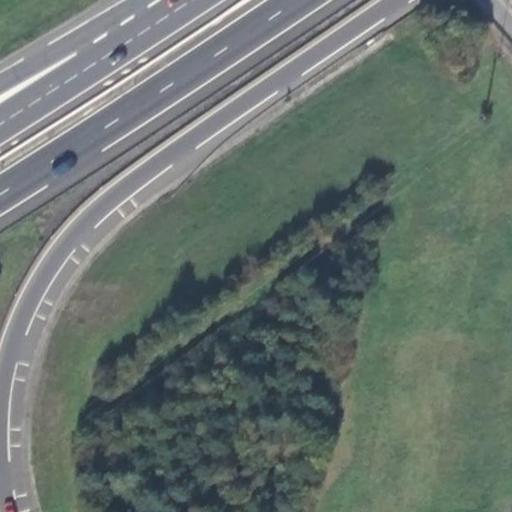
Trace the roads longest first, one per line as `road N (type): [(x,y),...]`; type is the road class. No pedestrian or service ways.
road 1 (trunk): [(14,511),(6,394),(34,297),(65,250),(139,174),(392,0)]
road 2 (trunk): [(0,192),(297,0)]
road 3 (trunk): [(187,0),(84,68)]
